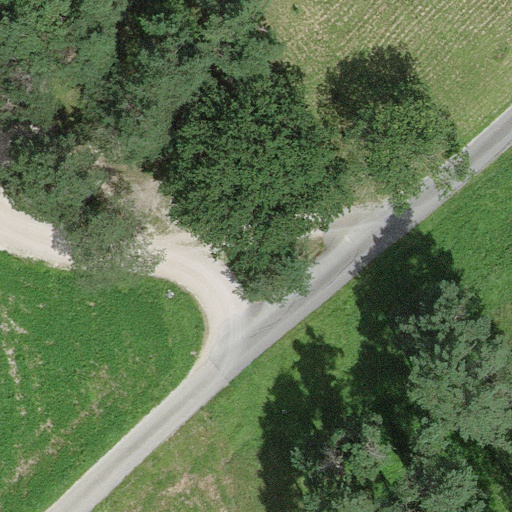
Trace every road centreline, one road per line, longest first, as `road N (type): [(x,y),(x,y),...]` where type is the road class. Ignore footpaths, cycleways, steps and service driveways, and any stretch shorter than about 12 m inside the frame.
road 1 (track): [(66,511),(511,122)]
road 2 (track): [(238,357),(218,299),(190,263),(144,241),(0,220)]
road 3 (track): [(404,218),(204,228),(144,241)]
